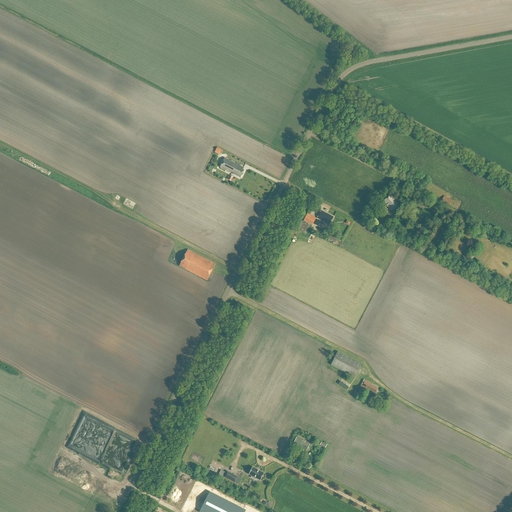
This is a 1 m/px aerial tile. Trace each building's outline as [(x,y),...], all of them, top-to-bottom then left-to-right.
[(240,178),(244,171),(241,170),(242,168),(224,158),(219,168),(224,171),(224,169),(234,174),(234,175),(240,178)] [(397,206),(399,204),(396,201),(391,195),(383,202),(391,211),(394,209),(395,210),(398,207),(397,206)] [(441,201),(449,206),(452,201),(444,196),(441,201)] [(317,219),(323,222),(322,223),(318,221),(315,226),(321,229),(324,223),(328,224),(329,223),(330,223),(332,219),(331,218),(332,217),(321,212),(317,219)] [(306,233),(310,225),(305,223),(301,231),(306,233)] [(413,236),(408,232),(405,236),(414,242),(417,238),(421,241),(426,234),(418,229),(413,236)] [(207,281),(215,265),(188,251),(180,267),(207,281)] [(338,352),(330,366),(354,379),(361,365),(338,352)] [(375,397),(378,390),(377,389),(378,387),(364,380),(360,388),(370,393),(369,394),(375,397)] [(363,399),(366,394),(360,391),(358,394),(355,392),(354,394),(363,399)] [(307,451),(310,444),(297,438),(294,444),(306,450),(307,451)] [(113,441),(102,460),(122,471),(125,464),(118,460),(115,465),(114,464),(116,460),(113,459),(119,447),(114,444),(115,442),(113,441)] [(261,481),(264,474),(253,467),(249,475),(252,476),(251,478),(257,480),(257,479),(261,481)] [(227,472),(224,477),(235,483),(238,477),(227,472)]
